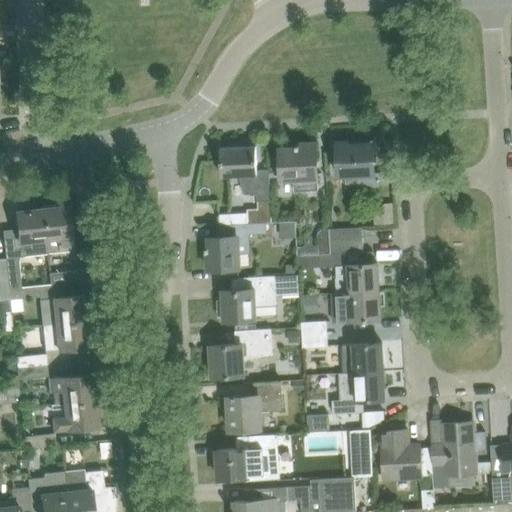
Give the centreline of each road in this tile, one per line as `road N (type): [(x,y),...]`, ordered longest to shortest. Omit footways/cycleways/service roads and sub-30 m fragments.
road 1 (residential): [(501,171),(412,177),(422,382),(511,377)]
road 2 (residential): [(147,511),(140,472),(171,193),(163,131)]
road 3 (residential): [(511,354),(501,171)]
road 4 (residential): [(493,0),(501,171)]
road 5 (residential): [(163,131),(195,114),(234,58),(280,16)]
road 6 (residential): [(42,158),(31,0)]
road 7 (residential): [(42,158),(163,131)]
